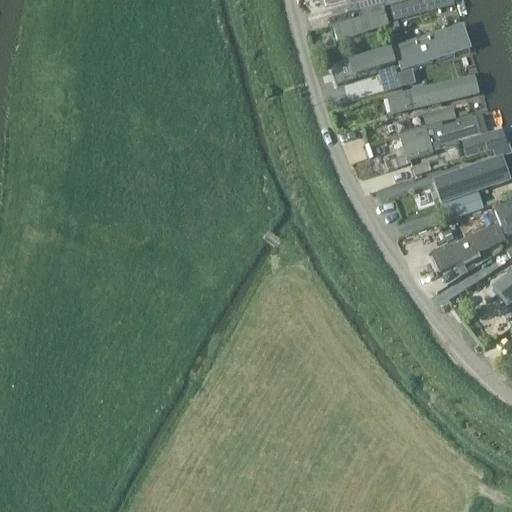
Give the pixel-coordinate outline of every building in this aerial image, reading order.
[(357,0),(360,11),(382,5),(380,0),(357,0)] [(453,0),(423,0),(387,12),(391,25),(429,14),(456,8),(453,0)] [(360,12),(362,18),(384,11),(382,6),(360,12)] [(383,13),(332,29),(336,42),(387,26),(383,13)] [(462,29),(393,50),(399,66),(400,70),(468,50),(462,29)] [(388,39),(392,49),(408,43),(405,34),(388,39)] [(331,69),(337,89),(356,82),(355,80),(399,66),(393,50),(331,69)] [(380,75),(386,94),(399,89),(395,71),(380,75)] [(391,119),(481,98),(476,79),(385,99),(391,119)] [(423,118),(426,128),(455,121),(453,111),(423,118)] [(417,134),(401,139),(408,163),(425,159),(423,155),(490,134),(484,118),(418,137),(417,134)] [(499,135),(461,146),(466,160),(504,149),(499,135)] [(504,167),(437,189),(443,207),(510,185),(504,167)] [(480,197),(447,208),(451,222),(485,211),(480,197)] [(511,205),(492,214),(504,241),(511,237),(511,205)] [(482,216),(461,226),(466,237),(487,227),(482,216)] [(497,226),(433,257),(440,274),(505,244),(504,241),(497,226)] [(431,228),(400,242),(405,252),(436,239),(431,228)] [(511,276),(493,290),(507,308),(511,304),(511,276)] [(511,313),(500,323),(508,334),(511,330),(511,313)]
